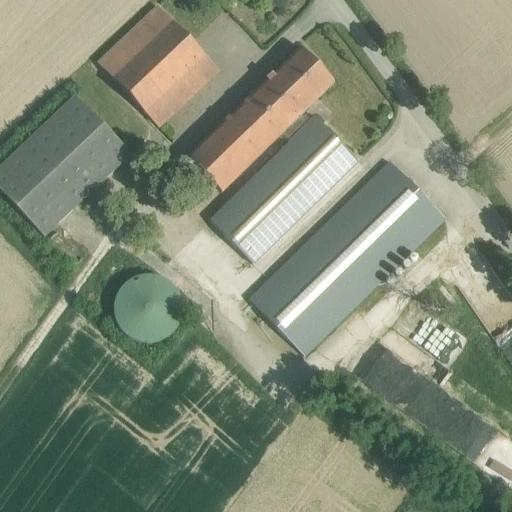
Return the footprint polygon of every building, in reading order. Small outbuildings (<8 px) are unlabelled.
[(158,8),(99,65),(159,128),(219,71),(158,8)] [(300,48),(187,160),(219,193),(280,134),(289,143),(210,221),(255,267),(358,162),(316,119),(312,122),(303,113),(334,83),(300,48)] [(0,192),(44,238),(131,155),(75,97),(0,168),(0,192)] [(390,164),(249,302),(304,358),(445,220),(390,164)] [(180,321),(182,310),(180,299),(175,290),(168,282),(158,277),(147,276),(137,277),(127,282),(119,290),(115,299),(113,310),(115,321),(119,330),(127,338),(137,343),(147,345),(158,343),(168,338),(175,330),(180,321)]
